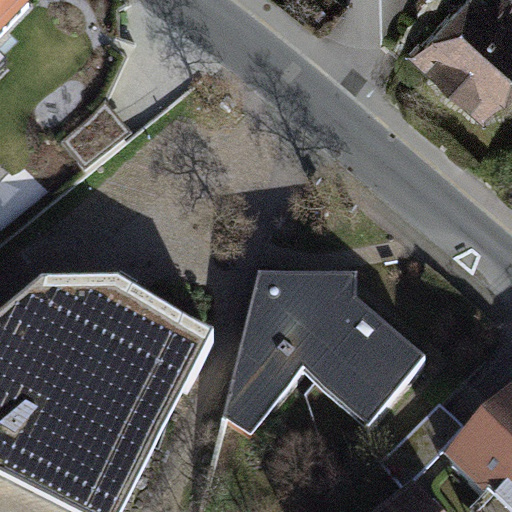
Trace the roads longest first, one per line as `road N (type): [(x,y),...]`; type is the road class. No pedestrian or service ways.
road 1 (tertiary): [(188,0),(363,144)]
road 2 (tertiary): [(363,144),(511,271)]
road 3 (residential): [(363,144),(363,0)]
